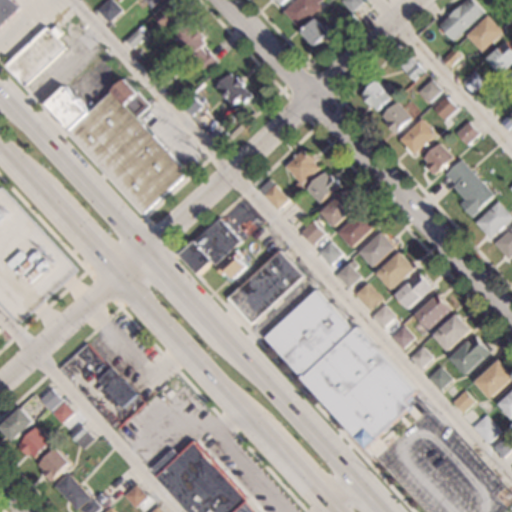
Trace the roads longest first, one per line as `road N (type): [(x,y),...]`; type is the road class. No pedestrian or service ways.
road 1 (residential): [(511,318),(222,0)]
road 2 (residential): [(416,0),(148,250)]
road 3 (primary): [(148,250),(0,87)]
road 4 (primary): [(119,277),(256,428)]
road 5 (primary): [(356,477),(224,333)]
road 6 (residential): [(119,277),(0,388)]
